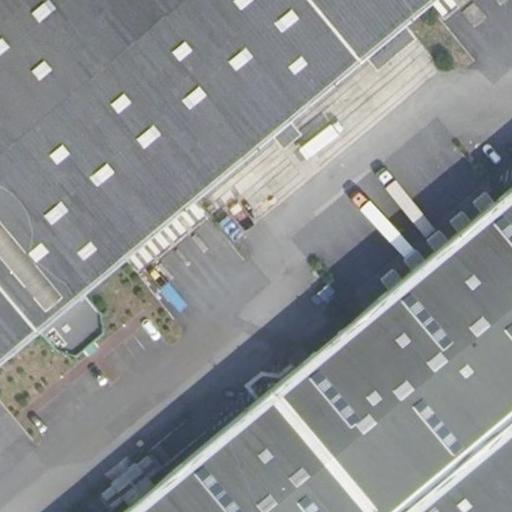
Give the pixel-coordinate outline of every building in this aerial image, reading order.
[(0,0),(0,359),(37,329),(54,350),(73,356),(102,332),(100,312),(82,292),(126,255),(140,243),(143,240),(156,229),(159,227),(173,215),(177,212),(191,200),(270,135),(288,119),(363,56),(403,23),(429,1),(430,0),(0,0)] [(455,4),(451,0),(430,0),(429,1),(441,16),(455,4)] [(416,38),(403,23),(363,56),(375,71),(416,38)] [(301,133),(288,119),(270,135),(282,149),(301,133)] [(154,485),(129,507),(122,511),(511,511),(511,186),(493,202),(480,213),(471,221),(457,232),(447,240),(434,251),(424,260),(411,271),(401,279),(388,290),(309,356),(302,347),(288,359),(295,368),(154,485)] [(480,213),(493,202),(485,193),(472,204),(480,213)] [(203,214),(191,200),(177,212),(190,226),(203,214)] [(449,223),(457,232),(471,221),(462,212),(449,223)] [(186,230),(173,215),(159,227),(172,241),(186,230)] [(169,244),(156,229),(143,240),(155,255),(169,244)] [(426,242),(434,251),(447,240),(439,231),(426,242)] [(152,258),(140,243),(126,255),(139,269),(152,258)] [(403,261),(411,271),(424,260),(416,250),(403,261)] [(380,280),(388,290),(401,279),(393,269),(380,280)] [(122,499),(129,507),(154,485),(148,478),(159,469),(148,455),(136,465),(136,463),(111,485),(100,495),(111,509),(122,499)]
